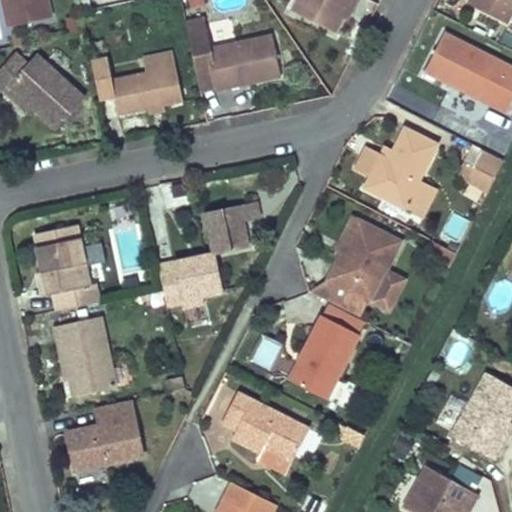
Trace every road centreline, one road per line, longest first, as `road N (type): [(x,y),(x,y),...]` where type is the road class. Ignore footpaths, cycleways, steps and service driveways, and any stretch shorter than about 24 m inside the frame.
road 1 (residential): [(0,184),(301,116)]
road 2 (residential): [(35,511),(0,328)]
road 3 (residential): [(301,116),(354,104),(406,0)]
road 4 (residential): [(301,116),(311,177),(260,273)]
